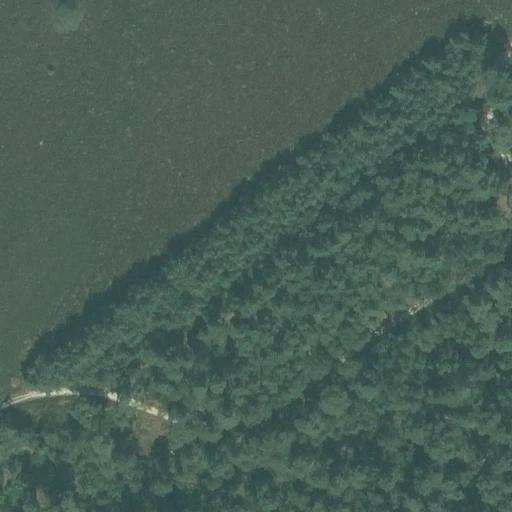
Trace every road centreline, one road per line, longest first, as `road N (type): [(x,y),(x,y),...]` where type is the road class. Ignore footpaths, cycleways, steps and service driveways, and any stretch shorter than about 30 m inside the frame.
road 1 (track): [(511,234),(498,253),(235,423),(202,426),(70,389),(0,406)]
road 2 (track): [(511,46),(490,76),(486,103),(511,174)]
